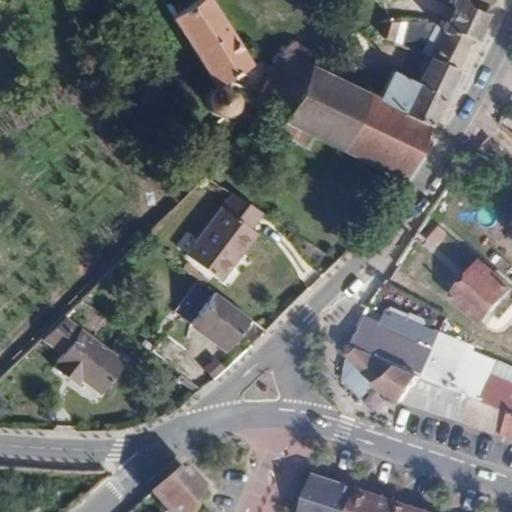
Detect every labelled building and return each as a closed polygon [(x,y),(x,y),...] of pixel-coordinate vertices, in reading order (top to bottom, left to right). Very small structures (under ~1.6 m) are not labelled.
[(158,0),(165,10),(170,7),(166,1),(165,0),(158,0)] [(165,10),(214,86),(220,83),(248,65),(205,0),(196,0),(181,10),(177,3),(170,7),(165,10)] [(440,28),(469,43),(470,39),(473,34),(482,17),(483,17),(488,6),(475,0),(453,0),(453,2),(449,0),(445,0),(444,4),(450,7),(444,19),(442,23),(436,20),(434,24),(433,25),(436,26),(434,32),(437,33),(440,28)] [(381,37),(396,44),(403,23),(388,22),(381,37)] [(425,58),(452,72),(464,46),(470,44),(469,43),(440,28),(437,33),(425,58)] [(278,52),(300,63),(305,51),(291,43),(278,52)] [(292,95),(306,67),(300,63),(278,52),(264,80),(292,95)] [(374,99),(426,125),(452,72),(425,58),(413,82),(388,70),(374,99)] [(303,134),(337,149),(364,94),(320,72),(320,62),(306,67),(292,95),(279,121),(303,134)] [(231,95),(232,97),(233,100),(249,107),(266,115),(276,120),(279,121),(292,95),(264,80),(253,100),(220,83),(214,86),(215,87),(217,87),(219,87),(222,87),(224,88),(226,89),(227,90),(229,92),(230,93),(231,95)] [(218,116),(220,116),(223,115),(225,114),(227,113),(228,112),(230,110),(231,108),(232,106),(233,104),(233,102),(233,100),(232,97),(231,95),(230,93),(229,92),(227,90),(226,89),(224,88),(222,87),(219,87),(217,87),(215,87),(213,88),(211,89),(209,90),(207,92),(206,93),(205,95),(204,97),(203,100),(203,102),(204,104),(204,106),(205,108),(206,110),(208,112),(210,113),(212,115),(214,115),(216,116),(218,116)] [(337,149),(399,179),(426,125),(374,99),(364,94),(337,149)] [(276,120),(271,129),(299,143),(303,134),(279,121),(276,120)] [(246,227),(256,212),(227,191),(182,256),(217,281),(252,232),(246,227)] [(467,274),(459,284),(449,295),(478,322),(489,310),(493,315),(502,307),(496,301),(508,288),(479,262),(467,274)] [(453,279),(459,284),(467,274),(462,269),(453,279)] [(223,352),(247,320),(210,293),(186,325),(223,352)] [(380,326),(433,349),(439,338),(441,332),(379,306),(373,319),(381,322),(380,326)] [(349,344),(389,361),(419,374),(433,349),(380,326),(381,322),(373,319),(362,314),(349,344)] [(96,393),(120,363),(59,318),(39,338),(59,354),(53,361),(56,364),(52,370),(76,386),(79,381),(96,393)] [(419,374),(404,404),(467,425),(494,375),(476,367),(480,356),(439,338),(433,349),(419,374)] [(349,344),(348,353),(376,387),(389,361),(349,344)] [(511,369),(480,356),(476,367),(494,375),(511,383),(511,369)] [(419,374),(389,361),(376,387),(398,402),(404,404),(419,374)] [(511,383),(494,375),(467,425),(480,430),(499,436),(508,413),(511,402),(511,383)] [(511,414),(508,413),(499,436),(511,439),(511,414)] [(149,493),(164,511),(188,511),(201,488),(180,466),(149,493)] [(314,474),(301,511),(350,511),(358,488),(334,480),(314,474)] [(358,488),(350,511),(393,511),(397,501),(374,493),(358,488)] [(397,501),(393,511),(430,511),(414,507),(397,501)]
